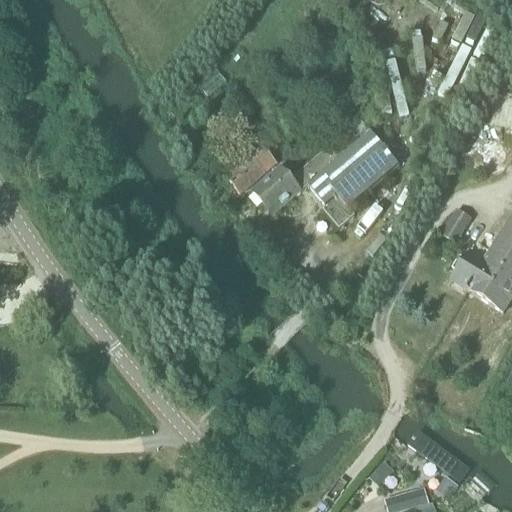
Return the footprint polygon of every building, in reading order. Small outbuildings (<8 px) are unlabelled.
[(290,187),(300,198),(307,192),(326,213),(324,215),(340,234),(355,221),(350,214),(399,171),(359,126),(290,187)] [(508,151),(508,150),(507,144),(503,138),(498,134),(491,132),(485,133),(481,135),(478,137),(474,142),(472,149),(474,157),(477,162),(481,165),(484,167),(490,167),(496,166),(499,165),(503,162),(506,157),(508,151)] [(221,179),(240,201),(276,169),(261,152),(233,176),(229,172),(221,179)] [(274,221),(300,198),(290,187),(279,174),(253,197),(274,221)] [(442,235),(456,244),(471,220),(457,212),(442,235)] [(511,221),(484,266),(481,271),(499,282),(494,290),(488,286),(478,302),(503,318),(511,303),(511,221)] [(481,271),(484,266),(469,256),(451,286),(478,302),(488,286),(494,290),(499,282),(481,271)] [(511,374),(485,435),(500,442),(511,414),(511,374)] [(419,433),(409,448),(460,484),(470,469),(419,433)] [(424,491),(404,497),(408,511),(412,511),(429,507),(424,491)]
